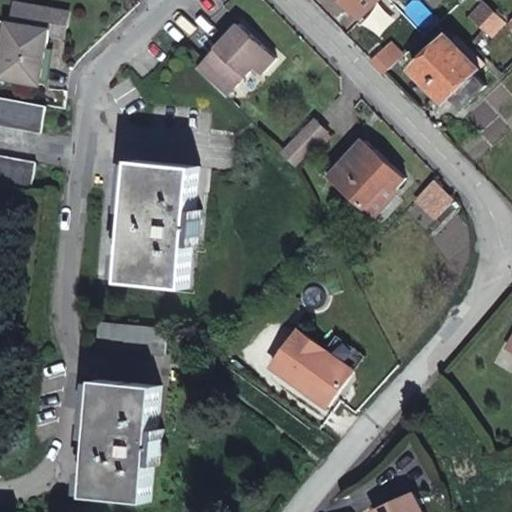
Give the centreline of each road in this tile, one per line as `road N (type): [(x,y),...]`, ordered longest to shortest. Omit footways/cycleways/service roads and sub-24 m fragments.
road 1 (residential): [(0,478),(50,469),(60,429),(88,109),(98,75),(177,0)]
road 2 (residential): [(282,0),(511,234)]
road 3 (residential): [(315,511),(511,267)]
